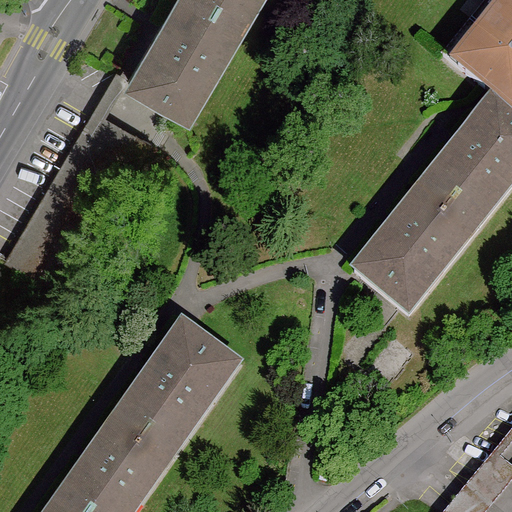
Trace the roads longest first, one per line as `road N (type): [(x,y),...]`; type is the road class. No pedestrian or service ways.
road 1 (residential): [(511,358),(324,511)]
road 2 (tertiary): [(0,140),(77,0)]
